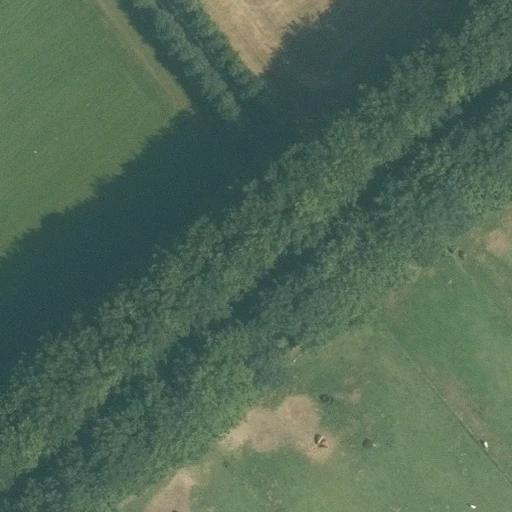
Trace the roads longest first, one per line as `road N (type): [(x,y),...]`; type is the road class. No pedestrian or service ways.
road 1 (secondary): [(0,497),(511,77)]
road 2 (track): [(160,0),(290,171),(358,279)]
